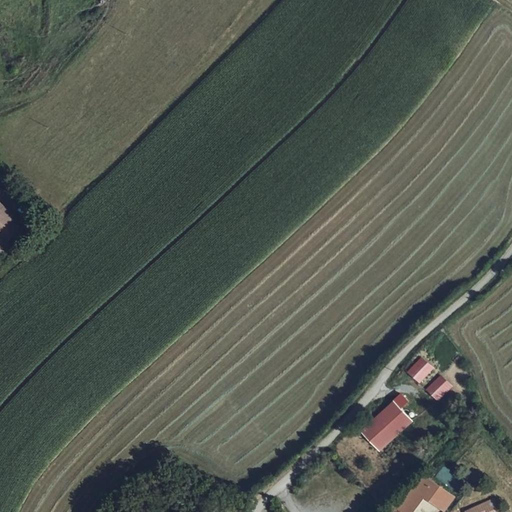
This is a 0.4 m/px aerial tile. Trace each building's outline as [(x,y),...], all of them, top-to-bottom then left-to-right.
[(0,200),(0,232),(2,234),(2,233),(18,219),(0,200)] [(11,242),(25,227),(18,219),(2,233),(11,242)] [(11,242),(2,233),(2,234),(0,235),(0,253),(12,243),(11,242)] [(421,358),(407,372),(418,383),(432,369),(421,358)] [(442,376),(428,389),(439,400),(453,387),(442,376)] [(401,393),(393,401),(400,408),(408,400),(401,393)] [(378,451),(412,420),(400,408),(393,401),(359,432),(378,451)] [(425,475),(397,511),(414,511),(436,484),(425,475)] [(455,497),(436,484),(426,497),(445,510),(455,497)] [(466,510),(466,511),(496,511),(498,511),(492,498),(466,510)]
